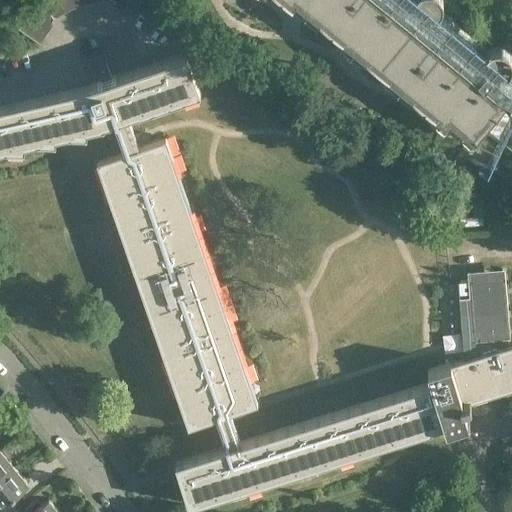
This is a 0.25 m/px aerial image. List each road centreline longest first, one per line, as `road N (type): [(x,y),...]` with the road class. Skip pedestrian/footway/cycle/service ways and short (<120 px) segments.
road 1 (residential): [(129,511),(0,358)]
road 2 (residential): [(0,81),(48,69),(81,28),(121,20)]
